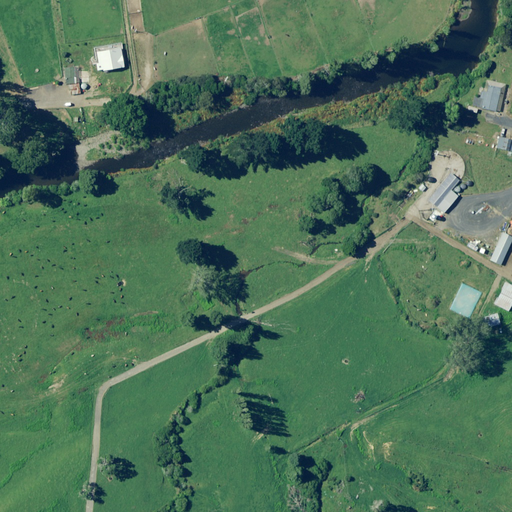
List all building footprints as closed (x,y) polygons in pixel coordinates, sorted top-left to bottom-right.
[(79,70),(79,67),(64,68),(66,84),(89,82),(88,69),(79,70)] [(492,82),(486,80),(483,92),(481,91),(480,98),(474,97),(472,106),(496,112),(503,84),(492,82)] [(106,97),(106,83),(96,84),(96,98),(106,97)] [(80,94),(79,85),(69,86),(70,95),(80,94)] [(499,137),(499,135),(494,134),(492,145),(496,146),(496,148),(501,150),(511,151),(511,139),(504,138),(499,137)] [(450,190),(458,181),(450,174),(428,200),(436,207),(443,214),(458,197),(450,190)] [(426,188),(422,184),(418,188),(422,192),(426,188)] [(511,242),(511,237),(503,233),(490,260),(501,266),(511,242)] [(511,305),(511,285),(505,283),(498,298),(494,296),(492,300),(496,302),(494,305),(509,312),(511,305)] [(500,325),(498,314),(481,318),(483,328),(500,325)]
